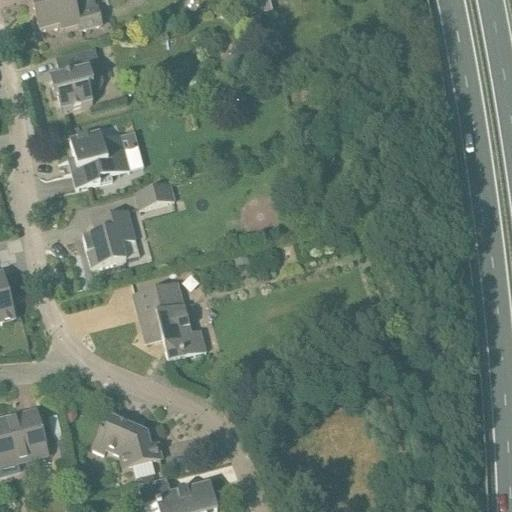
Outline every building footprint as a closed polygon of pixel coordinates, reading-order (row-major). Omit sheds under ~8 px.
[(40,0),(30,3),(39,35),(60,30),(61,34),(79,30),(80,34),(103,28),(98,9),(96,10),(94,2),(96,1),(95,0),(40,0)] [(268,0),(267,0),(250,5),(254,18),(272,13),(268,0)] [(92,107),(88,91),(103,87),(94,52),(55,63),(59,79),(49,82),(53,100),(57,99),(61,116),(92,107)] [(102,145),(100,137),(69,146),(74,163),(68,165),(76,195),(100,188),(99,184),(129,176),(120,141),(102,145)] [(362,141),(343,145),(346,162),(366,158),(362,141)] [(138,214),(175,204),(171,186),(133,196),(138,214)] [(91,274),(126,265),(122,249),(135,245),(127,215),(92,224),(96,238),(82,241),(91,274)] [(396,219),(398,235),(417,233),(416,218),(396,219)] [(247,256),(233,260),(235,270),(250,266),(247,256)] [(0,327),(14,324),(2,278),(0,278),(0,327)] [(190,337),(183,310),(177,287),(133,299),(146,348),(163,344),(168,347),(165,352),(168,366),(206,356),(201,334),(190,337)] [(378,317),(363,318),(363,334),(379,334),(378,317)] [(76,411),(63,413),(64,426),(73,425),(77,419),(76,411)] [(48,459),(37,418),(13,425),(12,421),(0,424),(0,463),(16,460),(18,468),(48,459)] [(141,435),(134,431),(112,422),(107,434),(102,432),(93,453),(105,458),(107,454),(120,460),(123,473),(162,463),(158,448),(150,450),(147,443),(149,442),(148,441),(147,442),(142,436),(143,435),(142,434),(141,435)] [(171,498),(167,482),(139,489),(144,511),(157,508),(157,511),(216,511),(210,487),(188,493),(184,491),(180,492),(178,496),(171,498)]
